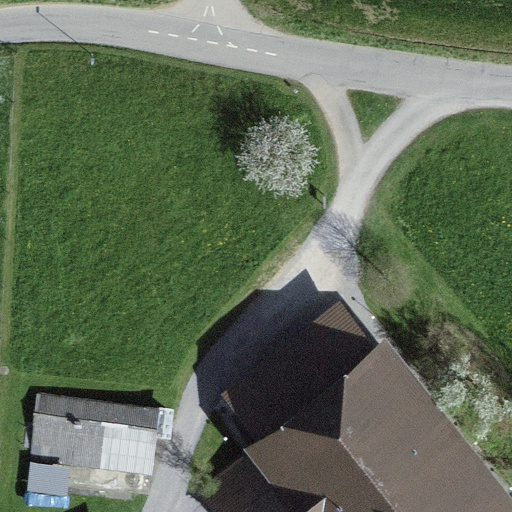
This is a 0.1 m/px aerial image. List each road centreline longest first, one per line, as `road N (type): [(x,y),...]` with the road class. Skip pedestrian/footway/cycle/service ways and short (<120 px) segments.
road 1 (track): [(156,511),(216,372),(306,287),(337,243),(355,174),(391,134),(460,84)]
road 2 (unclassified): [(210,42),(511,87)]
road 3 (unclassified): [(0,28),(69,23),(210,42)]
road 4 (track): [(355,174),(347,128),(312,62)]
